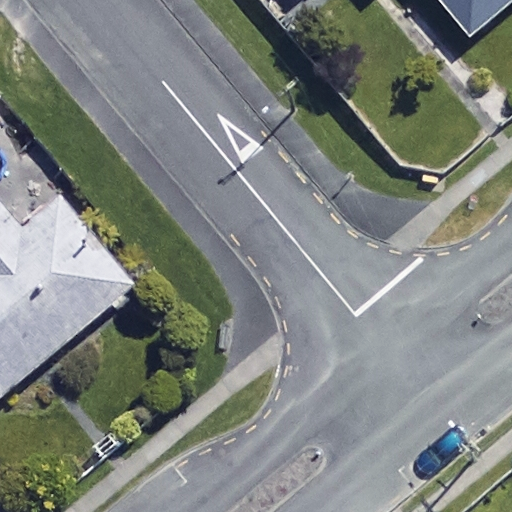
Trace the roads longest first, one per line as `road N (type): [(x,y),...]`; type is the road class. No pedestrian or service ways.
road 1 (residential): [(91,0),(409,379)]
road 2 (residential): [(196,511),(329,410),(409,379)]
road 3 (residential): [(409,379),(454,293),(511,244)]
road 4 (residential): [(409,379),(404,408),(382,447),(311,511)]
